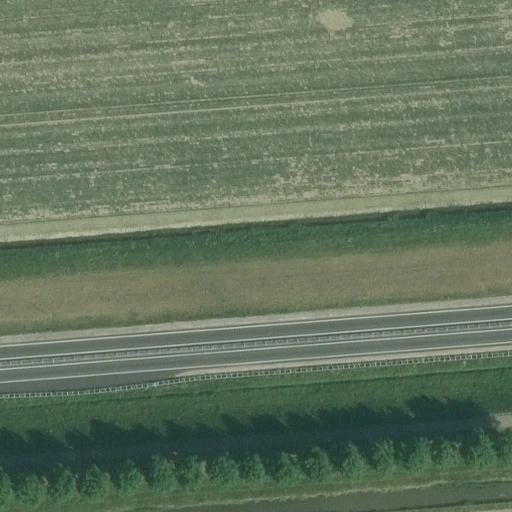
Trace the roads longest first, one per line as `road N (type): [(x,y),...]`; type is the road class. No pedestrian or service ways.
road 1 (trunk): [(511,313),(0,354)]
road 2 (trunk): [(0,377),(511,336)]
